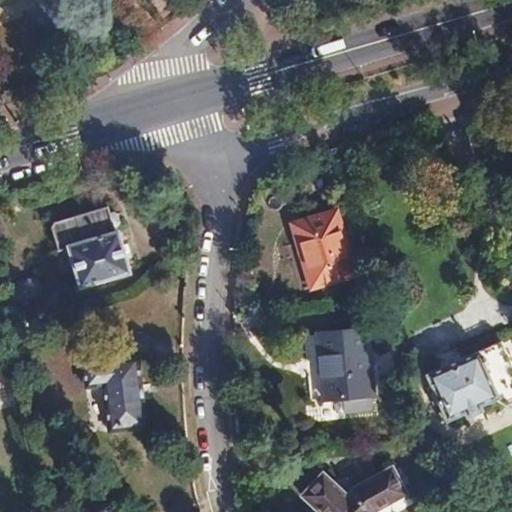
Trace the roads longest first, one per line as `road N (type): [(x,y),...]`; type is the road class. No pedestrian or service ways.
road 1 (primary): [(511,4),(161,107)]
road 2 (residential): [(223,511),(207,384),(213,211),(199,166)]
road 3 (residential): [(199,166),(274,137),(511,81)]
road 4 (primary): [(161,107),(0,154)]
road 5 (residential): [(239,0),(160,74),(161,107)]
